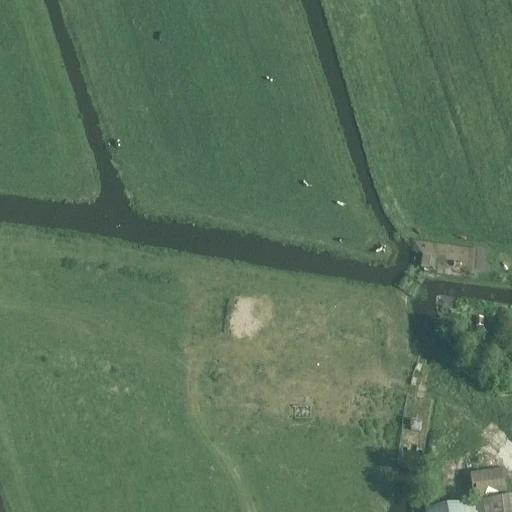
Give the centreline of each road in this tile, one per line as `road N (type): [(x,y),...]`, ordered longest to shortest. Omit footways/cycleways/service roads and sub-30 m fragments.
road 1 (track): [(511,459),(440,398),(0,310)]
road 2 (track): [(250,511),(239,477),(207,439),(194,387),(193,288)]
